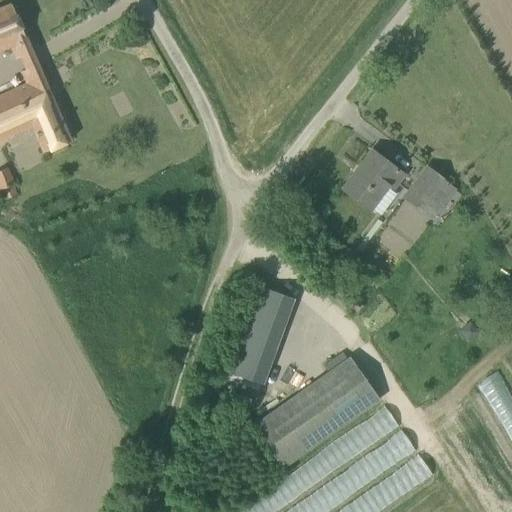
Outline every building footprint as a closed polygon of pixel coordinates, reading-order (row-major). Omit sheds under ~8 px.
[(11,4),(0,8),(0,51),(10,47),(15,59),(19,57),(25,69),(20,71),(25,85),(0,95),(0,142),(32,129),(42,152),(70,140),(11,4)] [(371,209),(384,191),(387,188),(389,190),(400,176),(371,150),(357,170),(342,189),(374,213),(375,212),(371,209)] [(9,167),(0,170),(0,190),(1,190),(4,199),(15,195),(11,186),(15,184),(9,167)] [(429,219),(451,190),(425,169),(402,198),(429,219)] [(262,384),(286,317),(293,298),(258,286),(227,372),(262,384)] [(252,426),(282,468),(379,399),(350,358),(252,426)]
